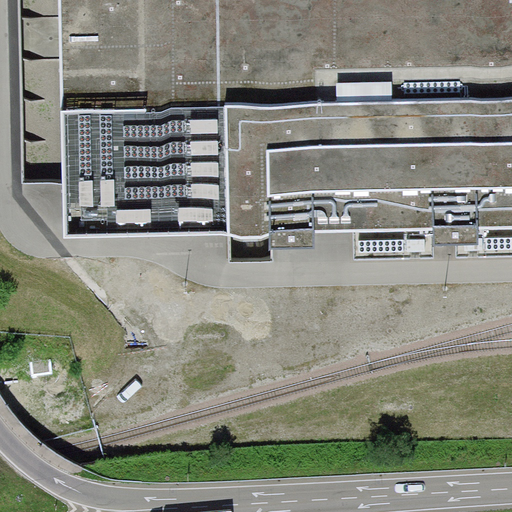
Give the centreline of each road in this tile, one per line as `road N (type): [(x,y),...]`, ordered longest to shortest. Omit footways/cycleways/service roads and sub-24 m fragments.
road 1 (motorway): [(511,489),(189,508)]
road 2 (motorway): [(189,508),(70,486),(0,426)]
